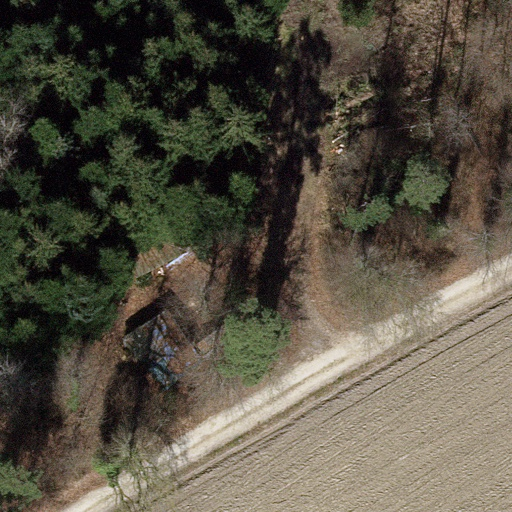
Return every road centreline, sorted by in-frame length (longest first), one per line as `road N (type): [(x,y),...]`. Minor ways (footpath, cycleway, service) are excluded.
road 1 (track): [(85,511),(511,269)]
road 2 (track): [(334,371),(304,305),(318,13)]
